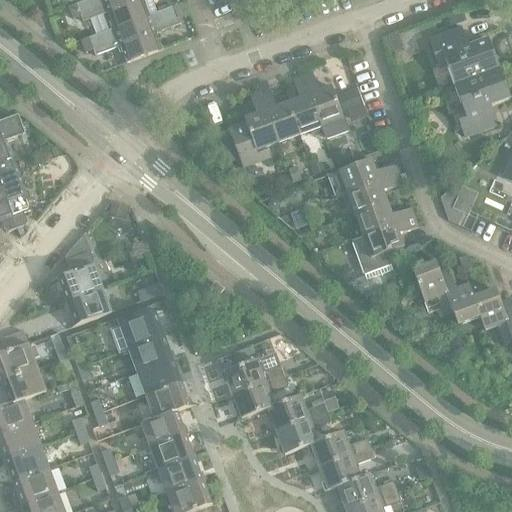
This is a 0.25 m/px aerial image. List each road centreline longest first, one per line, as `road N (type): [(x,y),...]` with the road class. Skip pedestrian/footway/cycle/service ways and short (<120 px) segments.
road 1 (tertiary): [(188,204),(445,422),(511,453)]
road 2 (residential): [(511,265),(440,233),(363,18)]
road 3 (residential): [(0,306),(120,162)]
road 4 (residential): [(221,70),(363,18)]
